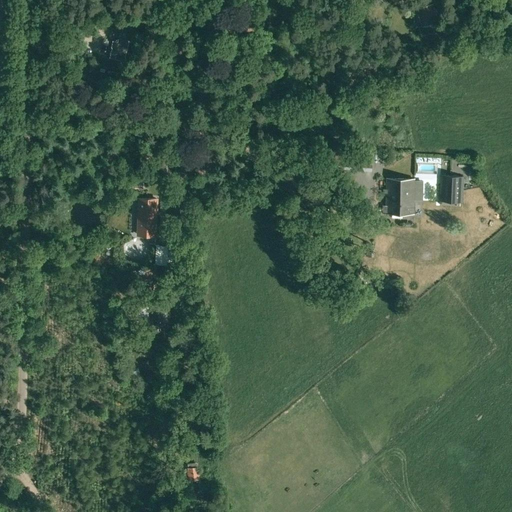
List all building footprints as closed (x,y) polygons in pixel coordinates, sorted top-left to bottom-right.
[(423,26),(419,27),(422,36),(434,32),(433,29),(437,28),(435,23),(438,21),(433,4),(417,9),(423,26)] [(125,59),(129,42),(128,42),(129,36),(120,34),(117,43),(113,42),(111,49),(113,50),(111,59),(119,61),(119,62),(125,63),(126,60),(125,59)] [(237,123),(235,132),(254,136),(256,127),(237,123)] [(320,157),(320,147),(298,145),(297,156),(320,157)] [(373,151),(331,148),(330,168),(372,171),(373,151)] [(464,176),(441,175),(440,201),(463,202),(464,176)] [(388,178),(387,213),(414,214),(415,179),(388,178)] [(138,234),(139,234),(146,235),(147,235),(155,235),(155,234),(156,227),(157,198),(140,198),(139,226),(138,234)] [(179,246),(169,246),(168,265),(179,265),(179,246)] [(186,293),(179,287),(174,293),(181,299),(186,293)] [(153,302),(154,319),(154,330),(164,330),(164,322),(162,322),(162,312),(166,312),(166,302),(153,302)] [(167,374),(163,381),(167,384),(172,377),(167,374)] [(187,463),(188,468),(187,468),(189,481),(200,479),(199,467),(198,467),(198,462),(187,463)]
